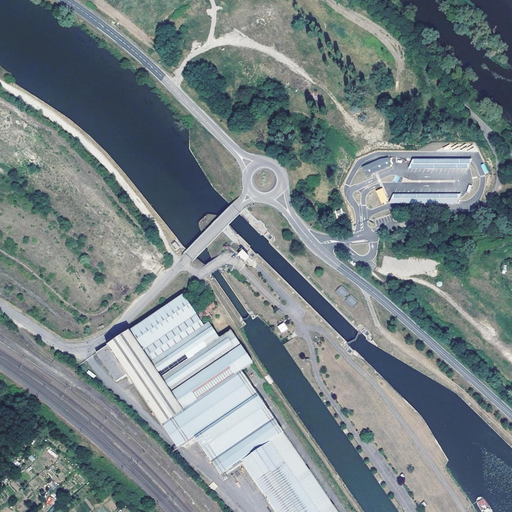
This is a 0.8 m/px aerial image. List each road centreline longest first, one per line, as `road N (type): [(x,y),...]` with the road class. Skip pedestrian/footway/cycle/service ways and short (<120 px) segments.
road 1 (tertiary): [(241,204),(119,327),(87,348),(61,345),(0,305)]
road 2 (track): [(359,511),(201,271)]
road 3 (tertiary): [(312,244),(511,415)]
road 4 (track): [(179,266),(87,143),(0,83)]
road 5 (tertiary): [(66,0),(151,66),(240,157)]
road 6 (track): [(242,45),(228,125),(234,131),(288,109),(362,127)]
road 7 (track): [(377,324),(511,438)]
